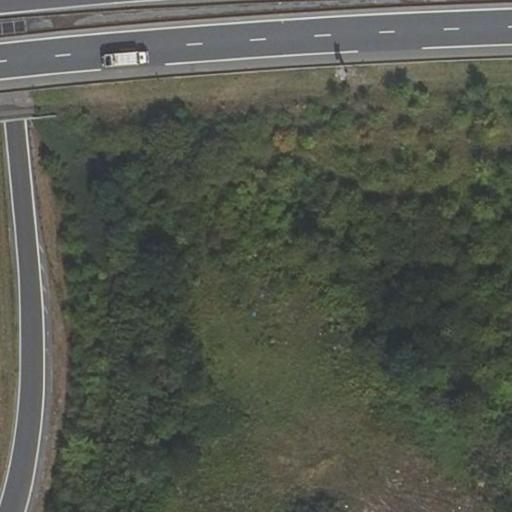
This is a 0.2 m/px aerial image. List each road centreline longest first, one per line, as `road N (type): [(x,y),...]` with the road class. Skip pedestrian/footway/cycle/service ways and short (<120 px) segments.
road 1 (trunk): [(4,511),(31,318),(0,0)]
road 2 (trunk): [(0,64),(511,26)]
